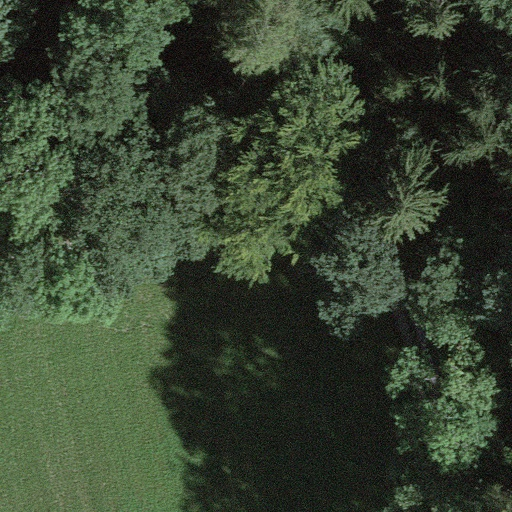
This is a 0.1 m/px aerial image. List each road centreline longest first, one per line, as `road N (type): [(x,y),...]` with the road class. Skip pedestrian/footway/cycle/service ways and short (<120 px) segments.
road 1 (track): [(361,223),(427,395),(445,511)]
road 2 (track): [(361,223),(269,104),(217,0)]
